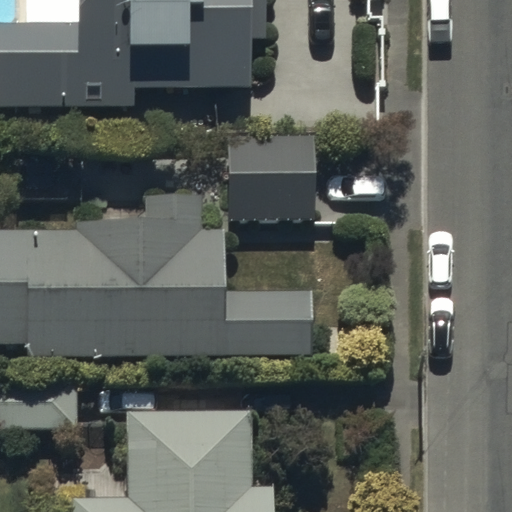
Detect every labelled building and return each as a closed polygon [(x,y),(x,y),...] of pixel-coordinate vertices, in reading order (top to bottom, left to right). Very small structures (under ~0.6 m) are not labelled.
[(71,0),(71,37),(0,36),(0,119),(131,119),(131,99),(241,99),(241,53),(261,53),(260,0),(71,0)] [(310,145),(221,145),(220,232),(310,232),(310,145)] [(138,239),(0,242),(0,361),(20,362),(20,374),(305,371),(305,301),(220,304),(218,241),(197,242),(196,214),(138,215),(138,239)] [(0,439),(73,438),(72,393),(0,394),(0,439)] [(245,424),(119,424),(119,502),(95,502),(95,511),(267,511),(267,481),(245,481),(245,424)]
